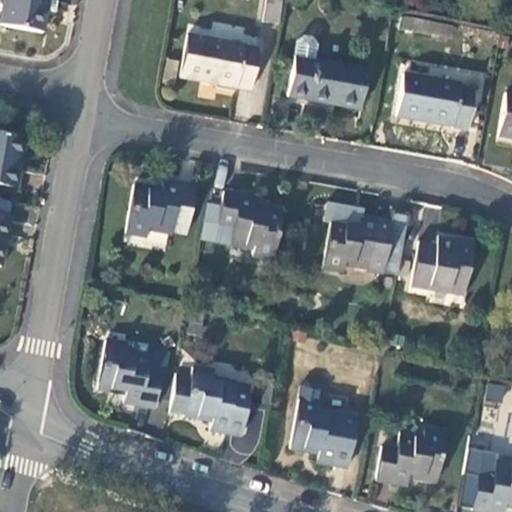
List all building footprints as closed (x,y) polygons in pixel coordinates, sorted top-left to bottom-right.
[(47,0),(5,0),(0,27),(41,34),(47,0)] [(265,0),(261,22),(277,25),(281,0),(265,0)] [(257,47),(185,34),(178,77),(250,90),(257,47)] [(303,36),(297,41),(287,95),(359,109),(366,69),(313,59),(315,44),(311,38),(303,36)] [(465,93),(393,79),(385,119),(441,131),(440,133),(456,136),(465,93)] [(511,93),(504,92),(496,136),(511,139),(511,93)] [(24,140),(0,135),(0,186),(15,189),(24,140)] [(187,235),(195,187),(166,182),(164,192),(133,187),(125,233),(146,236),(147,229),(187,235)] [(256,198),(225,192),(223,205),(219,227),(234,229),(231,243),(255,248),(254,255),(273,259),(282,212),(254,208),(256,198)] [(10,203),(0,201),(0,267),(0,268),(10,219),(7,218),(10,203)] [(201,238),(231,243),(234,229),(219,227),(223,205),(207,202),(201,238)] [(383,270),(392,221),(362,216),(360,226),(331,221),(323,268),(344,271),(345,263),(383,270)] [(383,270),(398,272),(407,220),(392,217),(392,221),(383,270)] [(473,245),(439,239),(437,248),(420,245),(413,286),(464,295),(473,245)] [(126,345),(106,342),(98,388),(127,393),(125,404),(155,410),(165,353),(155,352),(149,356),(125,351),(126,345)] [(190,378),(176,375),(169,414),(212,421),(210,432),(241,437),(250,389),(211,381),(212,374),(192,370),(190,378)] [(316,463),(347,469),(357,418),(318,412),(322,389),(318,383),(307,381),(301,385),(290,448),(318,453),(316,463)] [(511,455),(511,413),(511,414),(503,447),(498,446),(499,441),(471,435),(469,445),(511,455)] [(397,450),(381,447),(375,481),(405,487),(407,476),(435,481),(443,435),(424,432),(422,439),(400,435),(397,450)] [(511,506),(511,467),(494,465),(492,478),(478,476),(472,510),(483,511),(503,511),(505,506),(511,506)]
